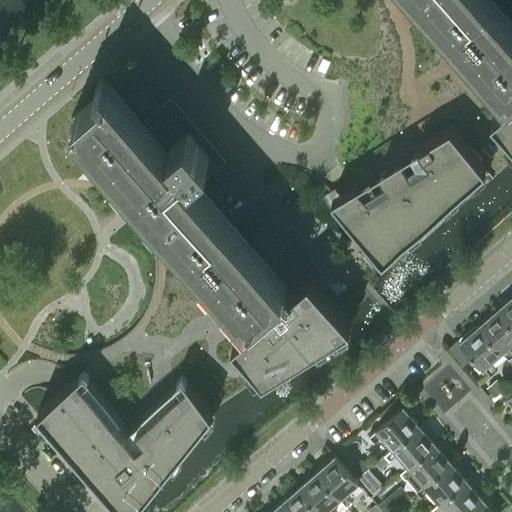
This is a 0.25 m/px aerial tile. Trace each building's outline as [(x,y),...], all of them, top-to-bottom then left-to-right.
[(425,0),(507,94),(511,90),(511,22),(492,0),(425,0)] [(331,195),(383,254),(511,157),(511,90),(507,94),(466,47),(412,94),(427,113),(331,195)] [(173,156),(110,83),(102,73),(92,81),(100,92),(72,116),(248,320),(254,315),(286,286),(197,183),(185,169),(190,165),(198,174),(220,155),(178,108),(157,127),(178,151),(173,156)] [(37,406),(128,511),(212,407),(263,376),(350,321),(308,273),(289,290),(286,286),(247,241),(95,379),(84,366),(37,406)] [(511,292),(497,306),(511,323),(511,292)] [(511,348),(507,343),(511,338),(511,323),(497,306),(479,321),(502,348),(508,356),(511,352),(511,348)] [(489,359),(502,348),(479,321),(460,338),(489,372),(495,367),(489,359)] [(495,396),(505,387),(497,377),(487,386),(495,396)] [(397,398),(380,412),(385,418),(402,404),(397,398)] [(392,446),(419,423),(402,404),(385,418),(367,434),(372,440),(381,433),(392,446)] [(408,464),(434,441),(419,423),(392,446),(384,453),(388,458),(397,451),(408,464)] [(424,482),(450,459),(434,441),(408,464),(399,471),(404,476),(412,469),(424,482)] [(343,491),(357,480),(334,453),(315,469),(338,496),(346,504),(351,500),(343,491)] [(377,469),(386,461),(382,456),(373,464),(377,469)] [(439,500),(465,477),(450,459),(424,482),(415,490),(420,495),(428,487),(439,500)] [(330,511),(326,507),(338,496),(315,469),(297,485),(320,511),(330,511)] [(406,479),(404,476),(399,471),(393,476),(400,484),(406,479)] [(376,476),(367,484),(374,493),(384,485),(376,476)] [(449,511),(461,511),(481,495),(465,477),(439,500),(430,507),(434,511),(435,511),(444,505),(449,511)] [(319,511),(320,511),(297,485),(279,501),(288,511),(319,511)] [(496,511),(481,495),(461,511),(496,511)] [(288,511),(279,501),(265,511),(288,511)]
